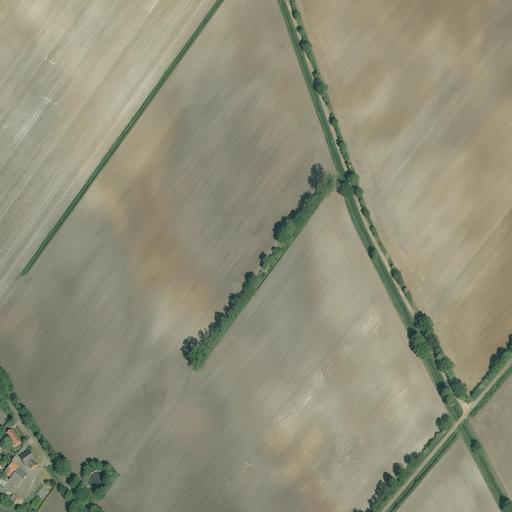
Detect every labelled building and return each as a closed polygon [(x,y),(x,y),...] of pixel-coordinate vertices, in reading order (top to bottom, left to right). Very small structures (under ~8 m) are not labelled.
[(21,443),(12,431),(7,435),(16,447),(21,443)] [(29,450),(19,457),(26,466),(28,465),(30,469),(37,464),(34,460),(36,459),(29,450)] [(13,478),(22,468),(15,462),(6,472),(13,478)] [(12,480),(19,487),(30,474),(22,468),(13,478),(12,480)] [(0,495),(9,483),(2,478),(0,480),(0,495)]
